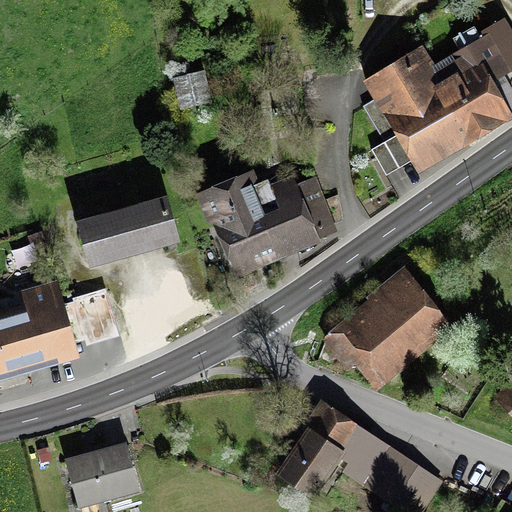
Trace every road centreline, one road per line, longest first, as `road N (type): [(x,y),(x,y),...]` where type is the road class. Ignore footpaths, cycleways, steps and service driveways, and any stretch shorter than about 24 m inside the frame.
road 1 (tertiary): [(252,326),(511,144)]
road 2 (residential): [(252,326),(279,358),(325,386),(511,461)]
road 3 (tertiary): [(0,427),(126,388),(252,326)]
